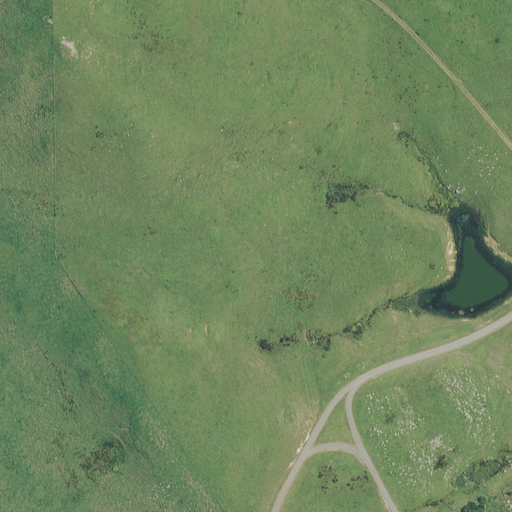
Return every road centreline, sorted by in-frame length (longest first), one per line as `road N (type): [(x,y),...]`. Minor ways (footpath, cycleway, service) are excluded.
road 1 (unclassified): [(274,511),(281,485),(336,395),(511,310)]
road 2 (track): [(395,511),(345,390)]
